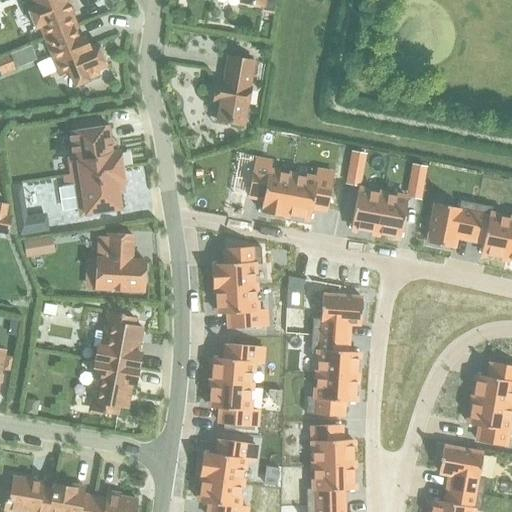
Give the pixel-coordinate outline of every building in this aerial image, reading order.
[(44,39),(76,26),(71,14),(72,13),(67,2),(70,0),(69,0),(29,0),(32,6),(26,8),(34,28),(39,26),(44,39)] [(239,0),(239,2),(263,6),(261,13),(272,15),(274,0),(239,0)] [(80,37),(76,26),(44,39),(59,75),(69,71),(74,85),(87,80),(86,79),(98,74),(96,69),(106,65),(97,44),(89,48),(84,36),(80,37)] [(10,54),(0,57),(0,71),(1,73),(15,67),(10,54)] [(215,82),(212,100),(219,101),(216,120),(242,125),(245,106),(247,106),(250,88),(248,88),(253,61),(227,56),(222,84),(215,82)] [(107,126),(65,132),(69,157),(67,157),(69,174),(122,166),(119,151),(111,152),(107,126)] [(352,152),(350,164),(361,166),(364,154),(352,152)] [(254,160),(247,195),(262,198),(260,212),(285,217),(285,214),(284,214),(292,175),(269,171),(271,163),(254,160)] [(412,165),(410,177),(422,179),(424,167),(412,165)] [(63,185),(61,185),(65,210),(76,208),(77,213),(81,217),(89,215),(89,213),(105,211),(120,209),(115,178),(123,176),(122,166),(69,174),(62,175),(63,185)] [(292,175),(284,214),(285,214),(309,219),(311,207),(326,210),(332,174),(315,171),(314,179),(292,175)] [(21,184),(10,186),(18,236),(44,232),(41,213),(26,216),(21,184)] [(357,189),(350,229),(375,233),(382,194),(357,189)] [(382,194),(375,233),(399,237),(406,198),(382,194)] [(435,203),(427,243),(452,248),(454,236),(469,239),(476,204),(459,200),(458,208),(435,203)] [(0,203),(0,232),(7,234),(11,216),(5,215),(7,205),(0,203)] [(476,204),(469,239),(483,242),(480,253),(505,258),(511,221),(511,219),(490,215),(492,207),(476,204)] [(107,238),(98,237),(97,258),(96,258),(94,288),(142,291),(144,261),(130,260),(132,235),(107,234),(107,238)] [(38,239),(22,242),(25,258),(41,255),(38,239)] [(225,264),(211,264),(212,290),(215,290),(214,289),(254,286),(253,264),(261,264),(260,246),(224,248),(225,264)] [(287,276),(286,289),(302,290),(303,279),(292,277),(287,276)] [(254,286),(214,289),(215,290),(216,314),(228,313),(228,328),(264,326),(263,309),(255,310),(254,286)] [(312,318),(311,334),(347,337),(348,323),(360,324),(361,298),(321,296),(320,319),(312,318)] [(44,303),(42,313),(54,316),(56,306),(44,303)] [(96,330),(93,345),(97,345),(94,360),(137,368),(140,353),(136,353),(141,327),(133,326),(134,318),(108,313),(104,332),(96,330)] [(311,334),(310,351),(318,351),(316,374),(356,377),(358,352),(346,352),(347,337),(311,334)] [(212,358),(210,382),(250,386),(252,363),(260,364),(261,347),(225,344),(224,359),(212,358)] [(13,359),(5,358),(3,370),(11,371),(13,359)] [(137,368),(94,360),(91,375),(96,376),(90,409),(116,414),(118,406),(126,408),(131,382),(134,383),(137,368)] [(476,375),(472,399),(511,406),(511,400),(511,366),(490,362),(488,377),(476,375)] [(306,396),(305,414),(341,416),(342,401),(354,402),(356,377),(316,374),(314,397),(306,396)] [(210,382),(208,407),(220,408),(219,423),(255,426),(256,409),(248,409),(250,386),(210,382)] [(26,398),(23,413),(35,416),(38,401),(26,398)] [(472,399),(467,424),(479,426),(476,441),(504,446),(511,406),(472,399)] [(339,425),(311,426),(313,466),(353,464),(352,439),(340,440),(339,425)] [(202,452),(199,477),(201,478),(201,477),(241,483),(244,460),(252,461),(254,444),(219,439),(216,454),(202,452)] [(442,447),(438,472),(450,474),(447,488),(482,495),(485,478),(477,477),(482,454),(442,447)] [(313,488),(305,489),(306,505),(342,504),(341,489),(353,489),(353,464),(313,466),(313,488)] [(275,486),(277,469),(265,467),(263,484),(275,486)] [(48,511),(53,489),(52,489),(41,487),(42,482),(12,477),(10,490),(7,489),(3,509),(17,511),(48,511)] [(201,478),(198,501),(210,503),(208,511),(244,511),(245,510),(237,509),(241,483),(201,477),(201,478)] [(53,489),(48,511),(90,511),(93,496),(82,494),(83,489),(53,484),(52,489),(53,489)] [(433,500),(430,511),(471,511),(472,509),(479,511),(482,495),(447,488),(444,502),(433,500)] [(105,498),(93,496),(90,511),(133,511),(136,499),(106,494),(105,498)]
